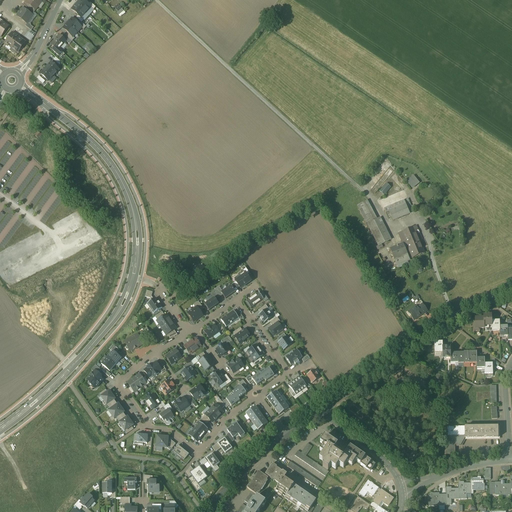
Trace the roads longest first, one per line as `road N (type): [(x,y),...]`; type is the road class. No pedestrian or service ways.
road 1 (track): [(393,229),(364,189),(156,0)]
road 2 (tertiary): [(134,277),(136,217),(118,173),(21,85)]
road 3 (residential): [(253,399),(195,450),(169,430),(143,424),(121,392),(122,378),(156,351)]
road 4 (residential): [(328,411),(449,321),(511,292)]
